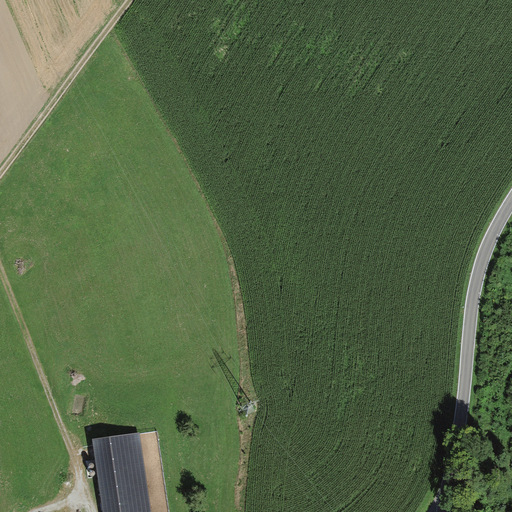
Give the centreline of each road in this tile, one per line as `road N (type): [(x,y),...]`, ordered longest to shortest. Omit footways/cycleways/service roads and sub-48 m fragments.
road 1 (tertiary): [(444,511),(474,284),(511,201)]
road 2 (track): [(0,272),(89,503)]
road 3 (track): [(0,175),(129,0)]
